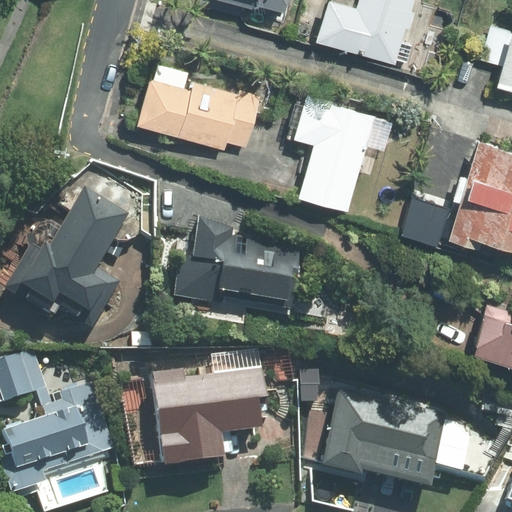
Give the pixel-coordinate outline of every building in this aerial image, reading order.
[(279,0),(235,0),(276,12),(279,0)] [(410,0),(352,0),(352,4),(339,0),(321,0),(310,37),(392,62),(403,25),(407,26),(412,10),(408,9),(410,0)] [(511,28),(488,22),(478,57),(496,63),(491,81),(511,87),(511,28)] [(188,82),(147,70),(132,121),(221,147),(223,138),(244,144),(258,93),(236,86),(235,91),(190,78),(188,82)] [(323,95),(304,89),(290,132),(310,138),(294,191),(343,206),(371,115),(326,101),(323,95)] [(511,147),(474,136),(443,234),(473,243),(476,234),(511,244),(511,147)] [(124,214),(81,187),(58,224),(48,218),(3,289),(51,319),(56,310),(86,329),(116,283),(91,267),(124,214)] [(231,229),(197,218),(189,259),(176,258),(170,296),(192,300),(189,313),(238,322),(241,307),(286,315),(299,247),(230,237),(231,229)] [(482,302),(467,349),(511,363),(511,302),(509,311),(482,302)] [(0,360),(0,401),(46,387),(34,350),(0,360)] [(262,399),(259,369),(180,379),(179,371),(147,375),(159,466),(219,459),(217,435),(257,430),(254,400),(262,399)] [(444,415),(335,388),(315,466),(356,476),(357,471),(426,488),(444,415)] [(39,472),(112,449),(97,401),(0,431),(0,471),(7,494),(43,483),(39,472)] [(511,473),(501,500),(511,504),(511,473)]
